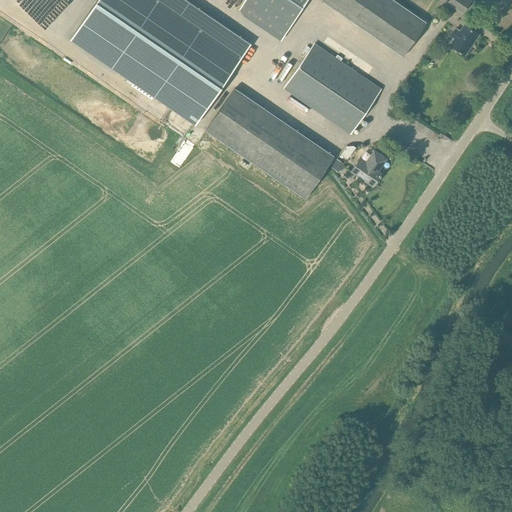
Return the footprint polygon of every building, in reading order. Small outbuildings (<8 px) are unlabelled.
[(20,0),(41,13),(48,2),(45,0),(20,0)] [(97,0),(70,39),(195,125),(242,56),(160,0),(97,0)] [(245,0),(240,9),(243,15),(281,40),(306,0),(245,0)] [(426,22),(394,0),(323,0),(323,1),(403,56),(426,22)] [(469,0),(449,0),(448,3),(463,13),(471,1),(469,0)] [(465,24),(460,30),(456,27),(450,36),(452,37),(448,43),(451,45),(459,51),(459,52),(461,53),(462,52),(465,55),(479,34),(465,24)] [(284,88),(341,128),(350,134),(381,89),(315,43),(284,88)] [(430,46),(423,57),(430,62),(437,51),(430,46)] [(333,156),(235,88),(206,130),(305,198),(333,156)] [(347,159),(356,147),(353,146),(347,146),(341,154),(347,159)] [(352,172),(365,181),(373,187),(382,173),(378,171),(387,159),(374,150),(366,162),(361,159),(352,172)] [(331,167),(339,172),(345,164),(337,159),(331,167)]
